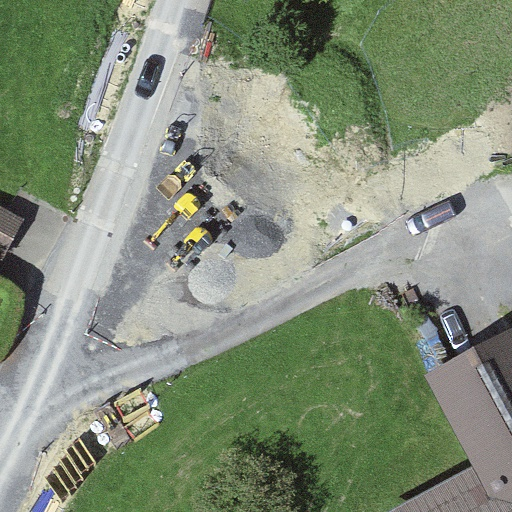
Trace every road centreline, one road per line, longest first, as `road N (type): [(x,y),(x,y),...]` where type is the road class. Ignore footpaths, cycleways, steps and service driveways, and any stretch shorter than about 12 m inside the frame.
road 1 (residential): [(511,209),(431,226),(193,351),(79,390),(27,387)]
road 2 (residential): [(106,193),(27,387)]
road 3 (unclassified): [(165,0),(106,193)]
